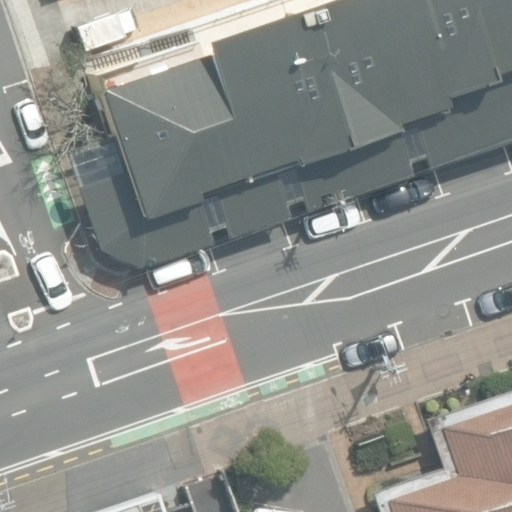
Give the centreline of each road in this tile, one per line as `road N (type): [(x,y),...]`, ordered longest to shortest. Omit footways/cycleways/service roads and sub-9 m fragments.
road 1 (secondary): [(511,231),(46,395)]
road 2 (residential): [(46,395),(0,256)]
